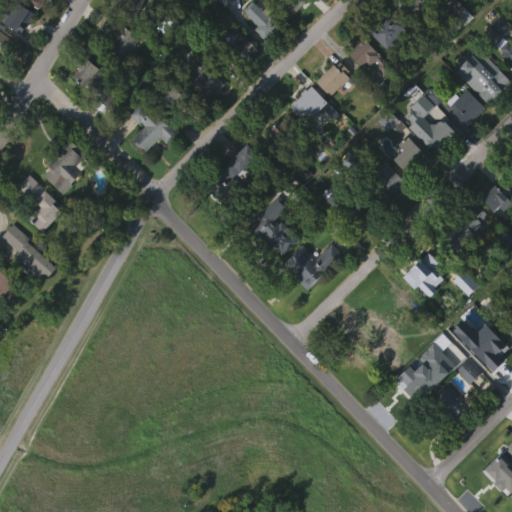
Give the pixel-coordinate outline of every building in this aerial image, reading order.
[(20,0),(39,12),(32,23),(34,24),(31,29),(29,27),(25,34),(0,17),(0,5),(8,10),(11,5),(3,0),(20,0)] [(145,0),(133,23),(115,13),(122,0),(145,0)] [(178,4),(173,0),(159,0),(156,4),(170,15),(178,4)] [(307,0),(295,12),(290,7),(285,12),(273,0),(307,0)] [(313,0),(309,10),(326,17),(332,0),(313,0)] [(429,0),(418,11),(415,8),(405,18),(390,2),(392,0),(429,0)] [(455,0),(471,16),(463,25),(443,8),(450,0),(455,0)] [(275,40),(286,52),(308,33),(278,1),(264,14),(282,34),(275,40)] [(255,2),(263,9),(266,6),(270,11),(272,9),(285,22),(278,31),(275,28),(265,39),(254,29),(258,24),(246,12),(255,2)] [(221,42),(247,22),(234,4),(207,25),(221,42)] [(438,30),(450,19),(436,5),(424,16),(438,30)] [(51,17),(32,8),(19,36),(38,45),(51,17)] [(409,29),(386,50),(368,30),(390,9),(409,29)] [(135,53),(130,61),(110,49),(115,40),(110,36),(111,34),(102,29),(109,17),(141,36),(132,52),(135,53)] [(0,32),(4,27),(17,38),(0,59),(0,32)] [(396,51),(413,46),(409,30),(392,35),(396,51)] [(260,54),(252,62),(250,60),(242,68),(228,54),(247,34),(262,49),(260,54)] [(453,55),(463,45),(453,35),(443,44),(453,55)] [(361,36),(393,70),(382,80),(370,68),(376,62),(374,60),(363,71),(345,51),(361,36)] [(500,37),(507,44),(510,41),(511,42),(511,71),(508,67),(510,66),(497,55),(501,51),(493,44),(500,37)] [(20,70),(33,50),(15,38),(2,59),(20,70)] [(263,76),(277,63),(262,46),(248,59),(263,76)] [(386,87),(406,66),(385,47),(366,68),(386,87)] [(477,47),(508,80),(483,103),(453,71),(456,69),(453,66),(461,58),(464,60),(477,47)] [(119,89),(129,68),(103,56),(98,66),(115,73),(110,84),(119,89)] [(90,88),(87,90),(72,78),(87,59),(100,69),(98,72),(101,74),(90,88)] [(216,59),(227,70),(224,72),(233,81),(225,88),(222,85),(210,98),(187,75),(200,61),(207,68),(216,59)] [(340,63),(349,71),(345,75),(348,77),(330,96),(316,82),(332,65),(335,68),(340,63)] [(0,97),(14,79),(0,68),(0,97)] [(256,86),(242,71),(227,85),(241,100),(256,86)] [(168,72),(179,84),(185,79),(205,99),(197,106),(198,114),(189,114),(192,116),(184,123),(160,98),(165,93),(156,84),(168,72)] [(388,100),(359,73),(344,89),(362,106),(369,98),(380,109),(388,100)] [(319,89),(331,102),(315,117),(310,112),(303,119),(291,106),(302,95),(300,93),(305,88),(307,90),(313,84),(319,89)] [(482,108),(469,121),(465,118),(460,123),(451,114),(453,111),(448,105),(464,89),(482,108)] [(223,118),(199,93),(188,104),(193,108),(186,115),(206,135),(223,118)] [(100,106),(85,95),(71,113),(86,125),(100,106)] [(315,115),(329,130),(350,111),(336,96),(315,115)] [(139,104),(148,113),(153,108),(176,132),(165,144),(159,137),(145,151),(141,146),(139,148),(130,139),(144,126),(141,123),(139,125),(128,114),(139,104)] [(291,114),(300,124),(284,138),(288,142),(280,149),(267,133),(291,114)] [(324,139),(308,122),(287,142),(303,159),(324,139)] [(437,126),(442,131),(447,126),(454,132),(450,136),(453,139),(443,149),(440,146),(437,150),(431,144),(428,147),(422,140),(436,125),(437,126)] [(482,144),(465,125),(456,133),(452,129),(442,138),(464,161),(482,144)] [(432,142),(421,131),(408,144),(412,148),(402,157),(435,189),(454,170),(439,154),(431,163),(421,154),(432,142)] [(73,137),(90,155),(80,165),(89,173),(67,195),(46,174),(53,167),(48,163),(53,157),(52,156),(73,137)] [(157,173),(164,180),(174,170),(139,137),(127,150),(141,163),(129,176),(143,188),(157,173)] [(431,162),(421,172),(419,170),(408,179),(391,161),(402,152),(397,146),(407,137),(431,162)] [(249,194),(232,210),(206,184),(246,144),(257,155),(233,178),(249,194)] [(273,178),(284,169),(277,159),(265,168),(273,178)] [(402,187),(399,191),(395,187),(383,200),(370,187),(389,167),(406,183),(402,187)] [(395,180),(401,186),(391,195),(404,208),(423,190),(405,171),(395,180)] [(63,209),(42,233),(22,215),(31,205),(13,187),(25,174),(63,209)] [(84,192),(68,177),(38,208),(61,230),(87,203),(79,196),(84,192)] [(322,179),(344,202),(359,187),(379,208),(355,231),(313,187),(322,179)] [(259,194),(245,180),(204,220),(218,235),(259,194)] [(505,187),(509,191),(505,195),(511,203),(503,211),(499,207),(494,212),(480,198),(494,185),(497,187),(501,183),(505,187)] [(386,235),(403,218),(383,197),(366,213),(386,235)] [(477,241),(459,259),(439,238),(475,203),(487,216),(479,223),(483,227),(474,236),(478,240),(477,241)] [(274,219),(277,222),(280,220),(286,228),(284,230),(297,244),(282,257),(276,250),(275,251),(268,244),(263,250),(252,237),(255,234),(253,232),(261,225),(255,218),(267,208),(276,217),(274,219)] [(40,267),(62,245),(28,210),(15,222),(30,237),(32,236),(38,243),(27,254),(40,267)] [(37,247),(44,253),(46,250),(55,258),(53,261),(59,266),(49,277),(44,272),(36,281),(12,259),(19,252),(1,235),(13,222),(39,245),(37,247)] [(493,250),(508,238),(497,225),(482,237),(493,250)] [(279,293),(294,278),(283,268),(285,266),(274,254),(285,243),(275,233),(247,261),(279,293)] [(339,247),(348,257),(311,291),(287,265),(307,246),(316,255),(332,240),(339,247)] [(455,288),(490,256),(476,241),(441,273),(455,288)] [(451,262),(431,280),(433,282),(424,290),(415,280),(405,289),(394,277),(405,266),(408,269),(412,265),(409,262),(413,258),(416,261),(421,257),(419,255),(434,242),(451,262)] [(0,274),(9,265),(26,281),(12,295),(7,291),(0,298),(0,274)] [(302,281),(282,300),(306,325),(341,291),(329,280),(314,294),(302,281)] [(400,312),(413,325),(416,322),(426,332),(442,316),(431,304),(437,298),(427,287),(400,312)] [(0,334),(17,318),(1,301),(0,301),(0,334)] [(476,322),(461,306),(451,316),(465,332),(476,322)] [(356,315),(365,323),(370,319),(375,324),(369,330),(375,335),(383,327),(401,345),(385,360),(370,344),(368,346),(363,342),(362,342),(343,321),(353,311),(356,315)] [(341,353),(385,397),(401,381),(383,363),(376,370),(371,365),(372,363),(352,343),(341,353)] [(434,380),(416,398),(396,378),(415,360),(434,380)] [(453,402),(439,386),(448,378),(442,371),(409,402),(409,401),(390,418),(411,440),(453,402)] [(466,403),(447,422),(438,412),(442,408),(432,398),(448,383),(466,403)] [(454,407),(468,420),(478,409),(464,396),(454,407)] [(433,433),(452,453),(466,440),(447,420),(433,433)] [(511,511),(511,474),(503,484),(511,493),(511,502),(509,505),(497,492),(482,507),(486,511),(511,511)]
